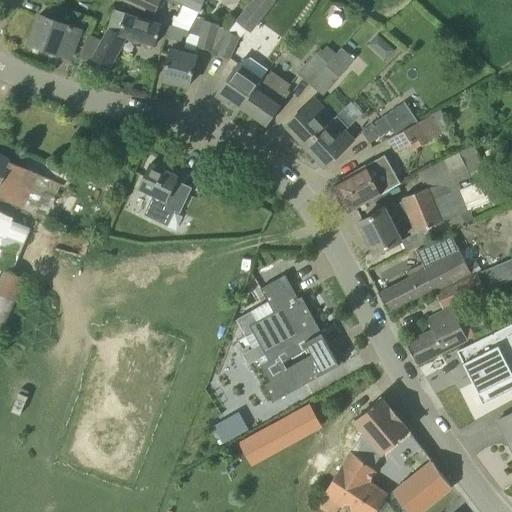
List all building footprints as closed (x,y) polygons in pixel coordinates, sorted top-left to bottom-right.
[(160,0),(123,0),(155,14),(160,0)] [(204,0),(170,0),(199,12),(204,0)] [(250,0),(235,21),(250,33),(275,1),(274,0),(250,0)] [(155,45),(162,26),(162,25),(114,10),(109,29),(102,42),(88,35),(79,58),(106,72),(126,36),(155,45)] [(81,30),(58,22),(39,15),(29,43),(71,59),(81,30)] [(198,48),(211,51),(228,29),(217,27),(218,24),(203,20),(199,32),(189,30),(188,34),(198,37),(196,47),(198,48)] [(181,42),(184,30),(169,25),(165,37),(181,42)] [(229,29),(228,29),(211,51),(230,59),(240,37),(240,36),(229,29)] [(188,86),(198,51),(184,47),(183,52),(170,49),(162,80),(188,86)] [(342,48),(328,64),(327,65),(340,76),(355,60),(342,48)] [(310,84),(327,65),(328,64),(315,52),(297,73),(310,84)] [(227,99),(241,108),(261,79),(238,63),(216,95),(225,102),(227,99)] [(327,65),(310,84),(323,96),(340,76),(327,65)] [(261,79),(241,108),(266,126),(289,93),(264,75),(261,79)] [(286,125),(304,145),(333,119),(314,99),(286,125)] [(396,134),(418,123),(404,102),(361,131),(370,143),(392,128),(396,134)] [(438,109),(418,123),(396,134),(388,140),(396,152),(410,142),(415,148),(450,125),(438,109)] [(333,119),(304,145),(324,166),(353,140),(345,131),(346,126),(339,118),(334,119),(333,119)] [(440,161),(440,160),(420,172),(427,187),(402,197),(404,201),(392,206),(385,210),(385,209),(360,221),(375,252),(400,240),(393,225),(399,221),(399,222),(410,217),(417,231),(410,234),(411,235),(401,240),(406,251),(434,239),(432,236),(473,218),(459,181),(471,176),(469,173),(481,167),(471,146),(458,152),(440,161)] [(46,217),(53,200),(60,185),(27,169),(0,155),(0,197),(16,205),(46,217)] [(385,155),(350,175),(333,185),(348,212),(400,183),(385,155)] [(151,163),(142,181),(139,188),(153,195),(143,215),(168,226),(178,204),(187,185),(176,180),(178,176),(151,163)] [(0,238),(10,217),(0,212),(0,238)] [(470,277),(454,241),(451,236),(417,250),(426,271),(379,295),(387,311),(435,288),(437,292),(470,277)] [(438,293),(444,306),(486,287),(490,296),(511,286),(511,266),(509,261),(438,293)] [(12,293),(21,272),(6,266),(0,279),(0,332),(1,333),(17,295),(12,293)] [(260,288),(268,302),(274,312),(249,326),(268,361),(260,366),(269,381),(263,385),(271,400),(270,401),(271,403),(326,373),(325,372),(339,364),(333,353),(330,355),(324,346),(328,344),(302,297),(298,299),(285,275),(260,288)] [(433,356),(474,335),(462,309),(453,314),(450,308),(427,319),(433,330),(405,344),(416,365),(433,356)] [(511,324),(475,343),(487,367),(467,376),(482,406),(511,391),(511,324)] [(351,451),(317,505),(327,511),(336,511),(340,506),(350,511),(375,511),(388,494),(369,481),(376,471),(372,468),(382,453),(409,430),(381,397),(354,420),(364,432),(351,451)] [(250,461),(324,427),(312,402),(239,436),(250,461)] [(221,440),(249,430),(241,409),(214,420),(221,440)] [(511,412),(501,419),(497,421),(511,450),(511,412)] [(419,511),(451,487),(432,461),(393,493),(407,511),(419,511)]
